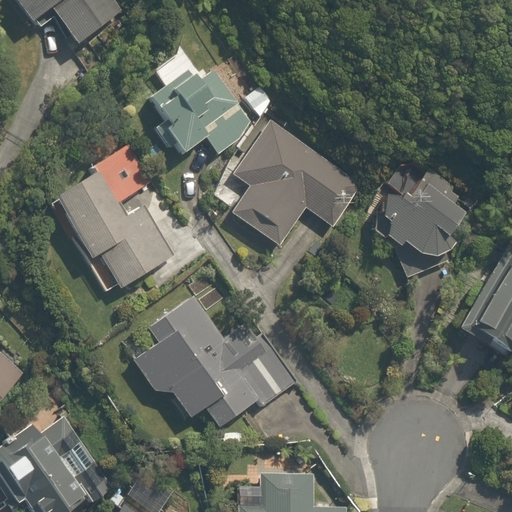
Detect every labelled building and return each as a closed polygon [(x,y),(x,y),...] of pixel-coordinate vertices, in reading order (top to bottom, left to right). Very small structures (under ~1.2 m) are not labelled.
[(8,0),(32,36),(56,20),(80,56),(131,23),(116,0),(8,0)] [(252,90),(240,99),(259,126),(296,99),(252,37),(227,55),(252,90)] [(158,81),(142,93),(164,122),(153,131),(181,168),(209,147),(219,159),(256,131),(212,72),(201,81),(181,53),(153,74),(158,81)] [(298,143),(268,123),(229,182),(247,194),(231,218),(281,251),(304,215),(329,231),(359,186),(297,145),(298,143)] [(152,212),(128,226),(117,209),(154,187),(128,143),(88,167),(98,184),(57,209),(94,270),(105,264),(127,301),(184,267),(152,212)] [(399,160),(376,213),(375,261),(389,267),(386,272),(402,279),(398,289),(415,297),(428,267),(443,274),(478,196),(399,160)] [(511,242),(507,240),(458,338),(511,365),(511,242)] [(191,297),(147,329),(158,344),(130,364),(157,401),(167,395),(198,439),(211,429),(215,435),(255,406),(262,416),(293,393),(244,325),(222,341),(191,297)] [(0,355),(0,397),(20,372),(0,355)] [(41,439),(37,433),(0,454),(0,471),(19,504),(34,495),(44,511),(91,511),(92,511),(77,486),(104,470),(75,420),(41,439)] [(311,511),(311,479),(261,479),(261,511),(236,511),(311,511)] [(146,511),(134,503),(126,511),(146,511)]
